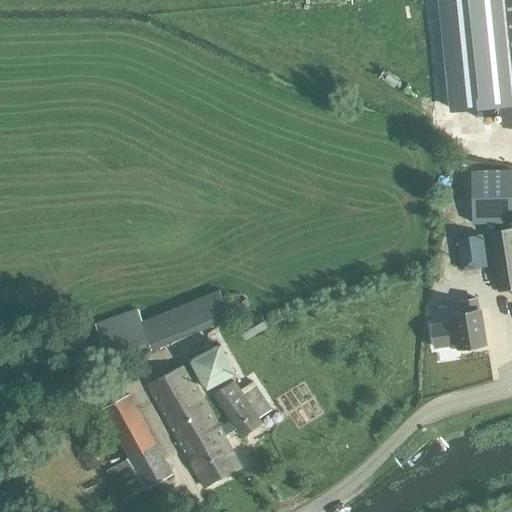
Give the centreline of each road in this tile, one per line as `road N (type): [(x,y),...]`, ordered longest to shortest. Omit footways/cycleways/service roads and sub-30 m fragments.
road 1 (track): [(456,0),(468,128),(511,140)]
road 2 (unclassified): [(420,418),(354,481),(306,511)]
